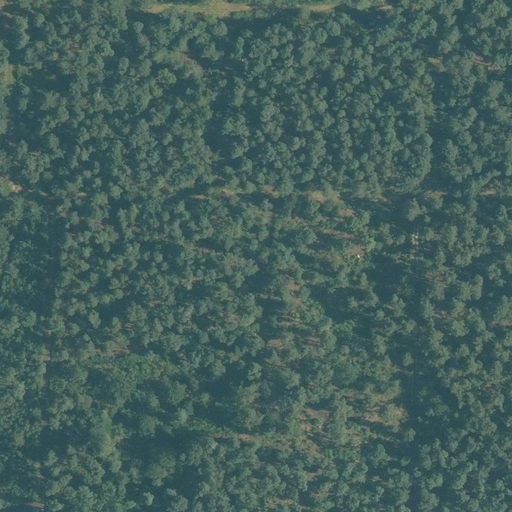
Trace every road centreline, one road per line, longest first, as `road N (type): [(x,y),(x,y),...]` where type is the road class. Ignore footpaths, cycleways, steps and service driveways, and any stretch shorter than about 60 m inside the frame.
road 1 (track): [(0,207),(511,200)]
road 2 (track): [(438,7),(25,0)]
road 3 (track): [(409,200),(404,511)]
road 4 (track): [(266,203),(256,511)]
road 5 (track): [(39,511),(48,207)]
road 6 (track): [(2,0),(7,207)]
road 7 (track): [(223,203),(220,0)]
road 8 (track): [(433,200),(438,0)]
